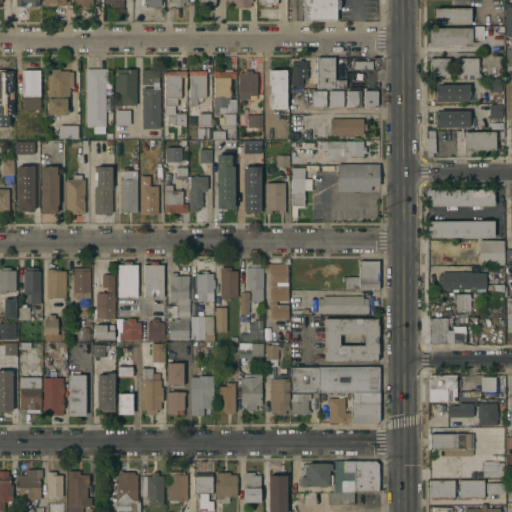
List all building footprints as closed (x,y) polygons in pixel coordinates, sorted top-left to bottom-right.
[(235,8),(251,7),(250,0),(223,0),(224,0),(235,0),(235,8)] [(340,0),(340,8),(337,8),(337,19),(304,19),(304,0),(340,0)] [(504,37),(511,36),(511,6),(503,7),(504,37)] [(470,7),(470,22),(435,23),(435,7),(470,7)] [(471,43),(465,43),(465,45),(461,45),(461,43),(444,44),(444,45),(437,45),(437,44),(429,44),(429,27),(471,27),(471,26),(483,26),(483,37),(471,37),(471,43)] [(430,57),(450,57),(450,77),(445,77),(445,74),(435,74),(435,77),(430,77),(430,57)] [(458,57),(478,57),(478,77),(474,77),(474,73),(463,73),(463,77),(458,77),(458,57)] [(317,82),(317,58),(334,58),(334,79),(346,79),(346,87),(316,87),(316,82),(317,82)] [(292,61),(298,61),(298,59),(303,59),(302,61),(307,61),(307,69),(303,68),(302,72),(304,72),(304,76),(303,76),(302,87),(291,87),(292,61)] [(352,69),(352,60),(372,60),(372,68),(352,69)] [(69,98),(67,98),(67,108),(68,108),(68,113),(66,113),(48,114),(47,68),(59,68),(59,69),(69,69),(69,70),(77,70),(78,86),(69,86),(69,98)] [(86,68),(107,68),(107,83),(111,83),(111,95),(105,95),(105,110),(112,110),(112,115),(105,115),(105,126),(105,132),(93,132),(93,126),(86,126),(86,68)] [(136,104),(115,104),(115,68),(136,68),(136,104)] [(160,127),(142,127),(142,87),(153,87),(153,83),(141,83),(141,68),(158,68),(159,87),(160,87),(160,127)] [(12,89),(0,89),(0,69),(2,69),(2,70),(4,70),(4,72),(12,72),(12,89)] [(40,109),(23,109),(22,69),(40,69),(40,95),(40,109)] [(190,74),(189,74),(189,69),(206,69),(206,74),(206,96),(204,96),(204,100),(197,100),(197,104),(190,104),(190,74)] [(239,72),(243,72),(243,69),(251,69),(251,72),(257,72),(257,94),(256,94),(256,99),(249,99),(249,98),(239,98),(239,72)] [(286,107),(270,107),(270,92),(269,92),(269,84),(270,84),(270,69),(286,69),(286,107)] [(186,70),(186,76),(181,76),(181,99),(177,99),(177,104),(175,104),(175,111),(178,111),(178,110),(181,110),(181,111),(186,111),(186,124),(175,124),(175,123),(172,123),(172,121),(167,121),(167,114),(165,114),(165,95),(163,95),(163,70),(174,70),(186,70)] [(213,97),(214,97),(214,76),(213,76),(213,70),(224,70),(235,70),(235,77),(230,77),(230,80),(231,80),(231,87),(230,87),(230,97),(228,97),(228,102),(226,102),(226,106),(224,106),(224,111),(213,111),(213,97)] [(501,78),(501,91),(498,91),(498,101),(489,101),(489,78),(501,78)] [(436,101),(436,84),(469,83),(469,100),(436,101)] [(312,90),(325,90),(326,104),(326,105),(325,107),(324,106),(317,106),(317,107),(313,107),(313,106),(312,106),(312,90)] [(330,106),(329,90),(343,90),(343,104),(344,105),(342,107),(341,106),(335,106),(334,107),(330,107),(330,106)] [(347,106),(346,90),(360,90),(360,104),(360,105),(359,107),(358,106),(351,106),(351,107),(347,107),(347,106)] [(378,106),(378,107),(377,108),(376,108),(375,106),(368,106),(368,107),(364,107),(364,90),(377,90),(377,105),(378,105),(378,106)] [(489,117),(489,104),(502,104),(502,117),(489,117)] [(130,124),(115,124),(115,109),(130,109),(130,124)] [(436,127),(436,110),(469,110),(469,126),(436,127)] [(210,133),(211,133),(211,139),(202,138),(202,133),(202,124),(200,124),(200,111),(211,111),(210,133)] [(235,133),(227,133),(227,124),(224,124),(224,112),(235,111),(235,133)] [(254,114),(262,114),(262,127),(261,127),(261,131),(257,131),(257,127),(255,127),(255,126),(248,126),(248,118),(246,118),(246,114),(254,114)] [(363,117),(363,123),(366,123),(366,129),(363,129),(363,134),(330,134),(330,117),(363,117)] [(59,138),(59,124),(60,124),(60,123),(70,123),(70,124),(78,124),(78,125),(79,125),(79,130),(78,130),(78,137),(59,138)] [(212,138),(212,130),(225,129),(225,138),(212,138)] [(426,130),(434,130),(434,152),(432,152),(432,157),(426,157),(426,130)] [(495,130),(495,149),(464,149),(463,131),(495,130)] [(260,141),(241,140),(241,153),(259,153),(260,141)] [(324,155),(324,150),(326,150),(326,140),(363,140),(363,146),(366,146),(366,152),(363,152),(363,155),(324,155)] [(14,141),(33,141),(33,154),(14,154),(14,141)] [(211,162),(199,162),(199,148),(211,148),(211,162)] [(232,154),(215,155),(216,209),(232,208),(232,154)] [(289,154),(289,166),(276,166),(276,154),(289,154)] [(14,165),(14,173),(2,173),(2,160),(6,160),(6,155),(13,155),(13,160),(14,160),(14,161),(15,161),(15,165),(14,165)] [(245,173),(237,173),(237,160),(245,161),(245,173)] [(337,163),(378,163),(378,165),(378,184),(371,185),(371,190),(337,190),(337,165),(337,163)] [(58,203),(57,204),(57,212),(42,212),(41,165),(57,165),(57,173),(58,173),(58,203)] [(112,212),(105,212),(105,213),(102,213),(102,212),(94,212),(94,186),(97,186),(97,171),(94,171),(94,167),(96,167),(96,165),(112,165),(112,212)] [(176,168),(187,168),(187,178),(175,178),(175,173),(176,168)] [(304,178),(311,178),(311,189),(304,189),(304,207),(297,207),(297,216),(291,216),(291,168),(304,168),(304,177),(304,178)] [(16,178),(17,178),(17,171),(27,171),(27,173),(31,173),(31,177),(35,177),(35,211),(30,211),(30,216),(21,216),(21,211),(16,211),(16,178)] [(242,186),(255,186),(255,181),(251,181),(251,171),(261,171),(261,186),(262,186),(262,198),(262,208),(256,208),(256,212),(246,212),(246,208),(242,208),(242,186)] [(84,213),(65,213),(65,178),(73,178),(73,174),(81,174),(81,178),(84,178),(84,213)] [(164,212),(164,174),(170,174),(170,177),(172,177),(172,189),(178,189),(178,188),(181,188),(181,190),(182,190),(182,203),(187,203),(187,211),(170,211),(169,212),(167,212),(166,212),(164,212)] [(189,190),(190,190),(190,175),(194,175),(194,174),(197,174),(197,175),(207,175),(207,189),(202,189),(202,200),(202,203),(202,207),(198,207),(198,211),(189,211),(189,190)] [(158,214),(140,214),(139,175),(150,175),(150,185),(158,185),(158,214)] [(137,178),(137,212),(127,212),(126,213),(123,213),(123,212),(120,212),(120,178),(137,178)] [(285,212),(278,212),(278,209),(271,209),(271,213),(265,213),(265,181),(285,181),(285,212)] [(0,188),(9,188),(9,209),(3,209),(3,211),(2,211),(0,211),(0,188)] [(493,188),(494,205),(428,205),(428,189),(493,188)] [(493,220),(494,236),(428,236),(428,220),(493,220)] [(479,264),(479,240),(504,240),(504,264),(479,264)] [(137,296),(118,296),(117,264),(124,264),(124,260),(131,260),(131,264),(137,264),(137,296)] [(163,296),(144,296),(144,264),(150,264),(150,260),(157,260),(157,264),(163,264),(163,296)] [(378,288),(359,289),(359,287),(346,287),(346,280),(342,280),(342,276),(359,275),(359,260),(378,260),(378,288)] [(263,301),(251,301),(251,288),(246,287),(246,266),(249,266),(249,263),(260,263),(260,266),(263,266),(263,301)] [(269,271),(264,271),(264,263),(287,263),(287,281),(276,281),(276,285),(288,285),(288,300),(286,300),(286,303),(288,303),(288,319),(269,319),(269,271)] [(0,269),(2,269),(2,266),(10,266),(10,269),(15,269),(15,290),(5,290),(5,293),(0,293),(0,269)] [(220,266),(231,266),(231,270),(237,270),(237,296),(230,296),(230,298),(220,298),(220,266)] [(503,266),(511,266),(511,295),(502,295),(503,266)] [(40,303),(42,303),(42,307),(37,307),(37,302),(30,302),(30,295),(25,295),(25,293),(23,293),(23,269),(27,269),(27,267),(36,267),(36,270),(40,270),(40,303)] [(90,297),(73,297),(73,267),(89,267),(90,297)] [(47,268),(59,268),(59,270),(66,270),(66,302),(60,302),(60,297),(47,297),(47,268)] [(214,279),(214,287),(213,287),(213,300),(197,300),(196,296),(194,296),(194,293),(196,293),(196,273),(203,273),(203,270),(208,270),(208,272),(212,272),(213,279),(214,279)] [(188,297),(190,297),(189,320),(188,339),(168,338),(169,319),(174,319),(174,318),(177,318),(177,304),(176,303),(176,301),(170,301),(170,271),(177,271),(177,274),(189,275),(188,297)] [(442,289),(442,285),(438,285),(438,274),(441,274),(441,271),(471,271),(471,272),(485,271),(486,288),(442,289)] [(114,292),(114,297),(116,297),(116,299),(114,299),(115,318),(96,318),(96,292),(107,292),(107,286),(102,286),(102,273),(114,273),(114,292)] [(496,291),(497,276),(486,276),(485,291),(496,291)] [(240,291),(249,291),(249,312),(240,312),(240,291)] [(470,293),(470,296),(472,296),(472,300),(470,300),(470,310),(456,310),(456,293),(470,293)] [(317,312),(317,297),(323,297),(323,295),(362,295),(363,297),(368,297),(368,312),(317,312)] [(15,317),(4,317),(4,298),(12,298),(12,296),(15,296),(15,317)] [(129,315),(118,315),(118,299),(129,299),(129,315)] [(164,315),(153,315),(153,299),(163,299),(164,315)] [(166,316),(166,304),(176,304),(176,316),(166,316)] [(30,319),(18,319),(18,306),(30,306),(30,319)] [(226,331),(215,331),(215,306),(226,306),(226,331)] [(57,333),(60,333),(60,340),(50,340),(50,335),(47,335),(44,335),(44,317),(47,317),(47,314),(55,314),(55,317),(57,317),(57,333)] [(213,334),(214,334),(214,340),(204,341),(204,339),(190,339),(190,315),(213,315),(213,334)] [(119,339),(119,331),(122,331),(122,321),(127,321),(127,317),(135,317),(135,321),(140,321),(140,339),(119,339)] [(147,339),(147,321),(151,321),(151,317),(159,317),(159,321),(164,321),(164,339),(147,339)] [(324,360),(324,318),(377,318),(377,324),(378,324),(378,335),(377,335),(377,341),(378,341),(378,353),(377,353),(377,360),(324,360)] [(465,343),(429,343),(429,318),(452,318),(452,325),(465,325),(465,343)] [(263,339),(256,339),(256,340),(246,340),(239,340),(239,332),(244,332),(244,330),(249,330),(249,322),(254,322),(254,319),(262,319),(263,339)] [(0,338),(0,322),(15,322),(15,338),(0,338)] [(15,355),(5,355),(4,342),(15,342),(15,355)] [(164,361),(152,361),(152,342),(164,342),(164,361)] [(263,342),(263,355),(257,355),(257,357),(254,357),(254,355),(251,355),(251,357),(239,357),(239,345),(239,342),(263,342)] [(91,344),(103,344),(103,356),(91,356),(91,344)] [(239,357),(238,369),(227,369),(227,347),(230,347),(230,344),(239,345),(239,357)] [(278,358),(265,358),(266,344),(278,344),(280,344),(280,347),(278,347),(278,358)] [(65,358),(60,358),(60,353),(57,353),(57,346),(65,346),(65,358)] [(43,368),(43,355),(56,355),(56,368),(43,368)] [(166,362),(183,362),(183,385),(178,385),(178,383),(167,383),(166,362)] [(117,375),(117,365),(132,365),(132,369),(134,369),(134,372),(132,372),(132,375),(117,375)] [(163,401),(161,401),(161,409),(156,409),(156,412),(146,412),(146,409),(141,409),(141,367),(152,367),(152,372),(160,372),(160,379),(161,379),(161,386),(163,386),(163,401)] [(351,391),(290,391),(290,367),(378,367),(378,393),(351,393),(351,391)] [(0,370),(10,370),(11,411),(0,411),(0,370)] [(96,375),(102,375),(102,373),(113,373),(113,411),(100,411),(100,409),(96,409),(96,375)] [(261,404),(256,404),(256,409),(245,409),(245,404),(240,404),(240,376),(244,376),(244,373),(261,373),(261,404)] [(270,378),(277,378),(277,373),(289,373),(289,409),(285,409),(285,414),(274,414),(274,409),(270,409),(270,378)] [(85,414),(69,414),(68,374),(85,374),(85,414)] [(449,400),(428,400),(428,374),(456,374),(456,391),(478,391),(478,396),(477,396),(477,400),(454,400),(454,401),(449,401),(449,400)] [(190,376),(198,376),(198,375),(213,375),(213,400),(211,400),(211,407),(203,407),(203,414),(190,414),(190,376)] [(41,408),(39,408),(39,412),(26,412),(26,408),(20,409),(20,376),(40,376),(41,408)] [(63,382),(64,382),(64,392),(62,392),(62,397),(64,397),(64,409),(63,409),(63,414),(49,414),(49,409),(43,409),(42,377),(63,376),(63,382)] [(494,377),(479,377),(478,391),(493,391),(494,377)] [(235,412),(223,412),(223,408),(217,408),(216,385),(225,385),(225,382),(235,382),(235,412)] [(184,413),(167,413),(167,391),(185,391),(185,394),(184,394),(184,413)] [(132,413),(118,413),(117,393),(132,393),(132,413)] [(291,413),(290,396),(291,396),(291,393),(310,393),(310,398),(310,399),(308,399),(308,409),(310,409),(310,412),(308,412),(308,413),(291,413)] [(378,393),(379,421),(377,422),(351,422),(351,421),(329,421),(329,397),(345,397),(344,411),(351,411),(351,393),(378,393)] [(447,416),(447,404),(459,404),(459,402),(473,402),(473,416),(447,416)] [(479,424),(478,417),(477,409),(478,409),(478,402),(496,402),(497,410),(498,417),(497,417),(497,424),(479,424)] [(472,453),(472,455),(440,455),(440,453),(440,447),(430,447),(430,433),(472,433),(472,453)] [(482,476),(481,470),(481,461),(497,460),(497,462),(503,462),(504,475),(482,476)] [(334,461),(375,461),(378,463),(378,490),(353,490),(354,491),(334,492),(334,461)] [(332,463),(332,469),(329,469),(329,474),(332,474),(332,484),(329,484),(329,485),(301,485),(301,475),(304,475),(304,468),(307,468),(306,462),(328,462),(328,463),(332,463)] [(29,498),(29,501),(22,501),(22,499),(18,499),(18,474),(26,474),(26,469),(42,468),(42,477),(40,477),(40,498),(29,498)] [(0,511),(0,470),(8,470),(8,474),(10,474),(10,484),(12,484),(12,500),(4,500),(4,511),(0,511)] [(67,511),(67,470),(79,470),(79,473),(89,473),(89,486),(87,486),(87,496),(91,496),(91,505),(82,505),(82,511),(67,511)] [(260,501),(244,501),(244,471),(253,471),(253,470),(259,470),(259,474),(260,474),(260,501)] [(62,495),(60,495),(60,498),(54,498),(54,496),(46,496),(47,471),(56,471),(56,474),(62,474),(62,495)] [(137,498),(140,498),(140,511),(130,511),(130,510),(116,510),(115,501),(117,501),(117,496),(116,496),(116,482),(117,482),(117,473),(120,473),(120,471),(134,471),(134,473),(137,473),(137,498)] [(163,504),(149,505),(149,499),(146,499),(146,495),(140,495),(140,475),(151,475),(151,471),(158,471),(158,475),(163,475),(163,504)] [(187,499),(178,499),(178,502),(173,502),(173,500),(168,499),(168,492),(166,492),(166,482),(168,482),(168,473),(169,473),(169,471),(184,471),(184,473),(187,473),(187,499)] [(237,477),(237,478),(237,491),(236,491),(236,495),(229,495),(229,501),(216,501),(216,495),(214,495),(215,482),(215,471),(230,471),(230,473),(237,473),(237,477)] [(208,500),(213,500),(213,509),(207,509),(207,508),(199,508),(199,498),(195,498),(195,493),(194,493),(194,472),(212,472),(212,493),(208,493),(208,500)] [(267,511),(267,475),(279,475),(279,472),(284,472),(284,475),(288,475),(288,485),(285,485),(285,511),(267,511)] [(452,497),(452,498),(448,498),(448,496),(446,496),(446,498),(437,498),(437,497),(435,497),(435,498),(431,498),(431,497),(429,497),(429,479),(454,479),(454,497),(452,497)] [(459,497),(459,479),(484,479),(484,496),(459,497)] [(486,492),(486,482),(505,482),(505,492),(486,492)] [(354,491),(354,503),(328,503),(328,492),(334,492),(354,491)] [(480,505),(480,503),(485,503),(485,505),(485,507),(499,507),(501,511),(464,511),(464,507),(480,507),(480,505)]
